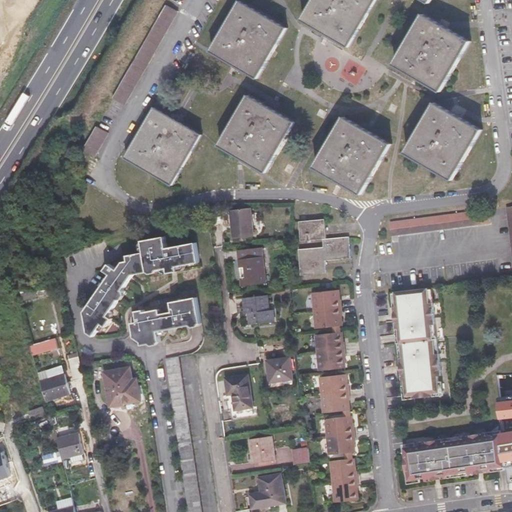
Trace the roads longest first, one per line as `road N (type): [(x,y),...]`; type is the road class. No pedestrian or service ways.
road 1 (residential): [(366,222),(364,282),(392,511)]
road 2 (primary): [(0,186),(111,0)]
road 3 (residential): [(226,511),(206,369),(219,358),(246,355)]
road 4 (primary): [(88,0),(0,146)]
